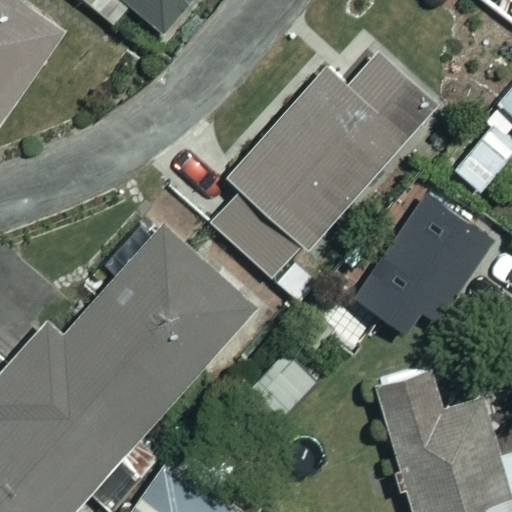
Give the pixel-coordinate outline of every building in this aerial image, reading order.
[(0,0),(0,107),(56,29),(14,0),(0,0)] [(185,0),(125,0),(163,29),(185,0)] [(427,103),(369,49),(337,83),(317,64),(217,170),(233,185),(206,214),(268,273),(427,103)] [(511,77),(494,101),(511,115),(511,77)] [(486,230),(421,185),(362,270),(427,315),(486,230)] [(0,511),(59,511),(80,489),(103,510),(156,451),(133,430),(247,304),(154,221),(55,331),(43,320),(0,368),(0,511)] [(438,403),(427,362),(369,378),(404,511),(511,511),(511,447),(492,453),(477,393),(438,403)] [(233,511),(161,458),(120,511),(233,511)]
